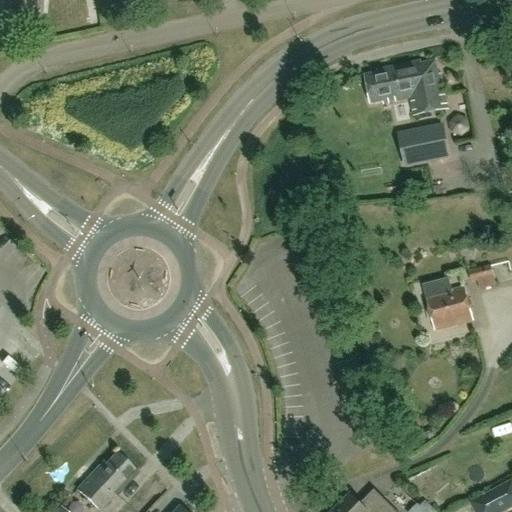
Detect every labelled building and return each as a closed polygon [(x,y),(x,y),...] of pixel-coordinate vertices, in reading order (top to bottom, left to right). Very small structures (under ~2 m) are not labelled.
[(384,101),(385,104),(410,98),(414,115),(448,108),(441,74),(439,75),(436,60),(421,64),(420,61),(377,70),(378,74),(365,76),(371,103),(384,101)] [(444,124),(399,133),(405,165),(450,156),(444,124)] [(480,290),(496,286),(491,265),(468,271),(472,283),(477,282),(480,290)] [(435,331),(473,320),(464,287),(451,290),(448,279),(422,286),(435,331)] [(116,495),(138,472),(134,469),(117,453),(106,464),(103,462),(77,490),(99,511),(115,494),(116,495)] [(501,511),(511,506),(511,495),(505,483),(470,502),(475,511),(501,511)] [(350,495),(333,511),(396,511),(375,490),(360,505),(350,495)] [(413,507),(415,511),(437,511),(433,499),(413,507)]
